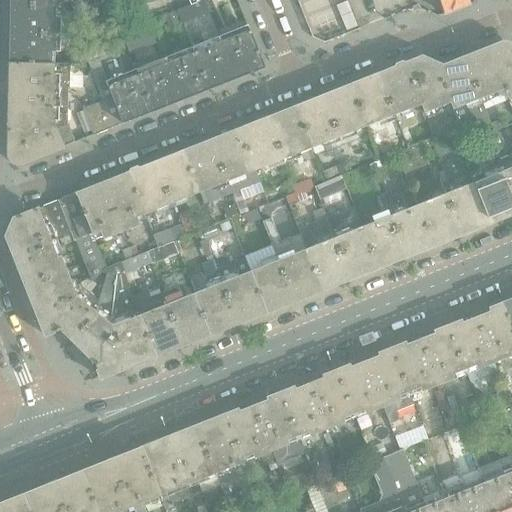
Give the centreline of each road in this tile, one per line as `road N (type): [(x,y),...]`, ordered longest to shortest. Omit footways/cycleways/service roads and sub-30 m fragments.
road 1 (tertiary): [(47,436),(511,255)]
road 2 (residential): [(295,89),(19,198),(0,198)]
road 3 (residential): [(511,19),(444,46),(402,47),(295,89)]
road 4 (residential): [(0,317),(47,436)]
